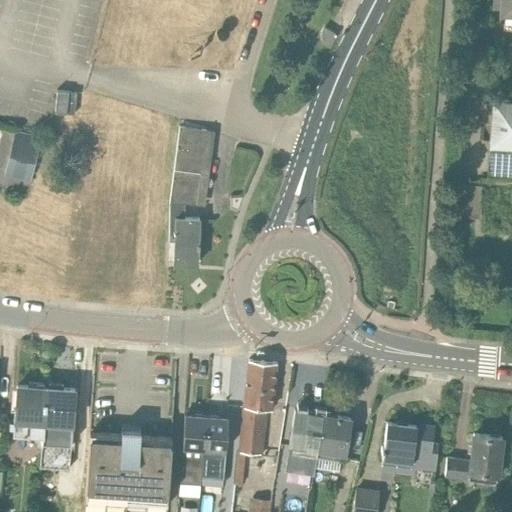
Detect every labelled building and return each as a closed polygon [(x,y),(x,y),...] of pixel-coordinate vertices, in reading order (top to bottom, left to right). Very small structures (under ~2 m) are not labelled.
[(511,0),(498,0),(498,5),(506,5),(505,11),(511,11),(511,0)] [(336,41),(330,28),(323,26),(320,34),(320,38),(322,44),(327,50),(330,51),(336,41)] [(57,91),(55,112),(74,115),(76,93),(57,91)] [(511,98),(494,97),(491,146),(511,147),(511,98)] [(174,242),(173,263),(197,264),(199,219),(175,218),(176,200),(197,203),(206,130),(179,126),(169,203),(169,241),(174,242)] [(5,172),(29,178),(30,178),(39,139),(14,133),(5,172)] [(244,407),(242,407),(238,451),(237,451),(234,484),(242,485),(245,452),(265,454),(268,422),(270,422),(276,362),(248,359),(244,407)] [(16,385),(12,435),(28,436),(42,437),(43,437),(46,387),(43,387),(43,383),(29,382),(28,386),(16,385)] [(38,494),(56,496),(59,468),(69,469),(74,389),(62,388),(63,385),(48,384),(48,387),(46,387),(43,437),(42,437),(40,467),(38,494)] [(308,411),(294,409),(289,444),(319,448),(324,418),(307,415),(308,411)] [(206,415),(184,414),(180,468),(202,469),(206,415)] [(224,471),(227,417),(206,415),(202,469),(224,471)] [(346,453),(350,418),(337,416),(336,420),(324,418),(319,448),(346,453)] [(434,428),(386,422),(382,458),(421,463),(421,468),(435,470),(438,444),(432,443),(434,428)] [(171,437),(170,436),(139,434),(140,428),(138,428),(138,429),(122,428),(122,427),(121,427),(120,433),(89,431),(84,501),(166,507),(171,437)] [(501,437),(473,433),(470,459),(447,457),(446,474),(470,476),(470,470),(498,473),(501,437)] [(354,511),(374,511),(378,492),(357,490),(354,511)] [(269,511),(271,502),(250,499),(248,511),(269,511)]
